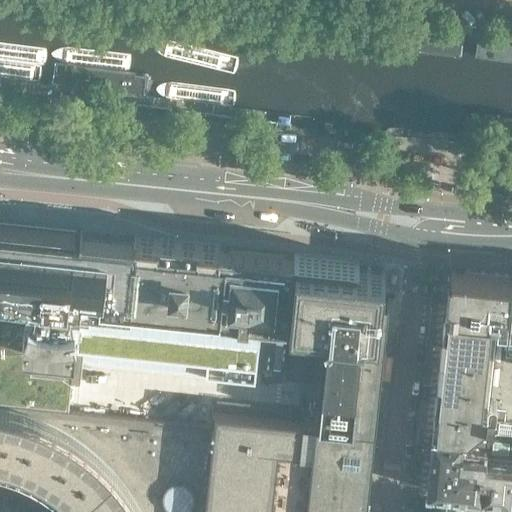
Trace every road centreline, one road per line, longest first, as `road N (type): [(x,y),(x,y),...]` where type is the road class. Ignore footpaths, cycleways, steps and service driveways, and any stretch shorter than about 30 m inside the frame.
road 1 (primary): [(426,225),(34,172)]
road 2 (residential): [(426,225),(394,511)]
